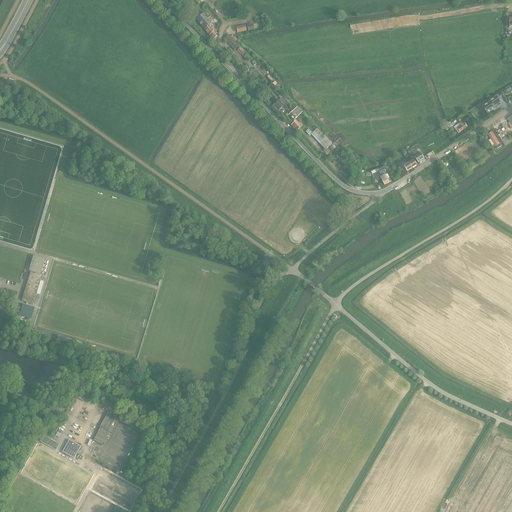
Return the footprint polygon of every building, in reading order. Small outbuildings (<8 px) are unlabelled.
[(211,23),(203,14),(196,20),(213,40),(217,36),(216,34),(217,33),(216,32),(217,31),(210,24),(211,23)] [(254,30),(253,24),(231,28),(234,33),(237,33),(254,30)] [(228,35),(224,39),(235,50),(239,46),(228,35)] [(247,54),(247,53),(240,47),(237,51),(244,57),(244,56),(247,54)] [(274,91),(281,98),(283,96),(276,89),(274,91)] [(271,91),(267,95),(272,101),(274,100),(276,102),(278,99),(271,91)] [(282,97),(274,104),(279,110),(283,106),(287,110),(291,107),(282,97)] [(500,102),(497,98),(496,97),(489,101),(490,103),(483,107),(485,110),(485,111),(486,111),(487,114),(495,109),(494,107),(500,102)] [(292,112),(288,116),(293,121),(302,113),(297,108),(292,112)] [(296,122),(294,123),(291,126),(294,129),(293,130),(296,132),(301,127),(296,122)] [(453,126),(451,122),(444,126),(448,132),(451,131),(450,129),(453,126)] [(467,127),(464,123),(456,128),(457,129),(456,130),(458,133),(467,127)] [(502,143),(494,131),(488,135),(497,149),(501,146),(500,144),(502,143)] [(332,144),(323,135),(318,141),(327,149),(332,144)] [(352,165),(339,152),(331,159),(334,163),(338,159),(348,169),(352,165)] [(414,156),(415,158),(418,162),(424,159),(420,152),(414,156)] [(412,168),(409,163),(407,159),(405,160),(407,164),(404,166),(407,171),(412,168)] [(417,165),(414,160),(409,163),(412,168),(417,165)] [(381,178),(384,183),(385,185),(391,181),(390,178),(388,180),(385,174),(382,176),(383,177),(381,178)] [(45,260),(33,256),(29,271),(31,271),(22,302),(33,305),(41,278),(39,277),(40,274),(41,274),(45,260)] [(23,304),(19,316),(31,320),(35,308),(23,304)] [(100,428),(94,440),(102,445),(109,433),(108,432),(118,414),(110,409),(100,428)] [(56,450),(59,444),(44,436),(40,442),(56,450)] [(81,447),(69,440),(62,452),(74,459),(81,447)]
